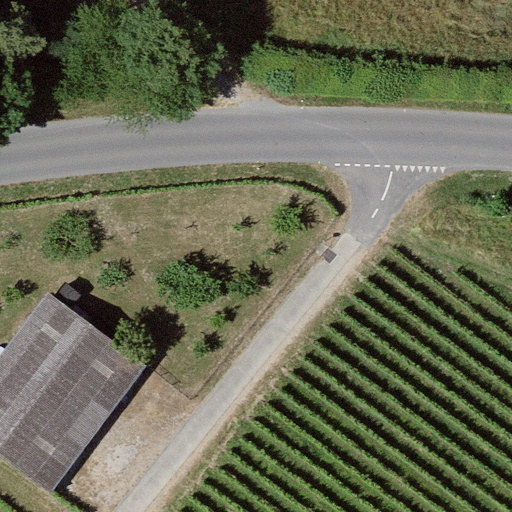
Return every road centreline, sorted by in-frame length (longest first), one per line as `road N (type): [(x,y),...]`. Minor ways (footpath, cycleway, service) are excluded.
road 1 (tertiary): [(511,149),(278,136),(0,163)]
road 2 (track): [(439,143),(138,511)]
road 3 (track): [(161,0),(278,136)]
